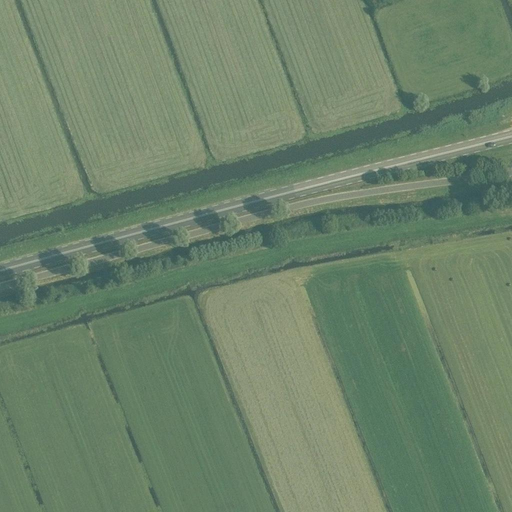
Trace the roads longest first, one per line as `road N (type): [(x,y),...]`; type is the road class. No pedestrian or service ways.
road 1 (primary): [(0,264),(511,133)]
road 2 (unclassified): [(0,280),(342,189),(511,167)]
